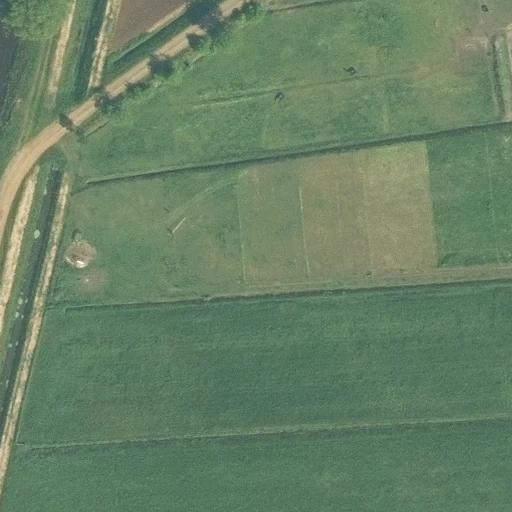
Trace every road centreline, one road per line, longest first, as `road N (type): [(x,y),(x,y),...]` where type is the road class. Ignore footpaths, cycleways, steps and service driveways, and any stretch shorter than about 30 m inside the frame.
road 1 (track): [(248,0),(24,156)]
road 2 (track): [(55,0),(24,156),(0,203)]
